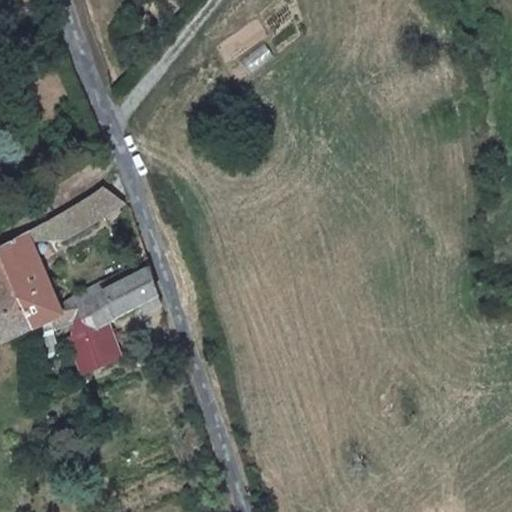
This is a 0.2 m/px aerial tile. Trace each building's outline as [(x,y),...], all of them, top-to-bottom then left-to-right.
[(119,202),(102,187),(62,211),(71,228),(119,202)] [(71,228),(62,211),(35,227),(46,241),(71,228)] [(0,260),(36,338),(65,327),(24,234),(0,248),(0,260)] [(0,338),(5,349),(36,338),(0,260),(0,338)] [(149,267),(89,307),(102,332),(109,326),(158,295),(149,267)] [(68,344),(88,372),(128,358),(109,326),(102,332),(89,307),(85,310),(68,344)]
